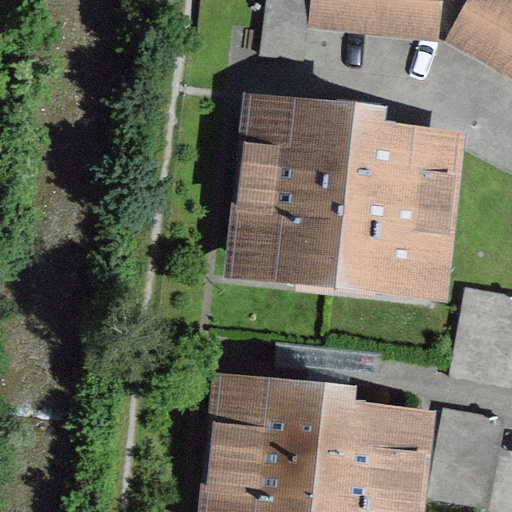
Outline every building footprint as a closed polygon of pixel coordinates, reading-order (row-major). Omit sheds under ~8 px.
[(300,18),(314,20),(316,0),(267,0),(261,55),(295,59),(300,18)] [(316,0),(314,20),(344,23),(346,0),(316,0)] [(346,0),(344,23),(374,26),(376,0),(346,0)] [(376,0),(374,26),(403,30),(406,0),(376,0)] [(436,0),(406,0),(403,30),(433,33),(436,0)] [(474,0),(453,37),(479,51),(508,0),(474,0)] [(511,0),(508,0),(479,51),(505,66),(511,54),(511,0)] [(436,282),(451,146),(377,138),(379,118),(335,113),(334,118),(256,109),(239,260),(436,282)] [(511,297),(466,289),(461,319),(511,328),(511,297)] [(511,328),(461,319),(455,349),(511,359),(511,328)] [(509,389),(511,374),(511,359),(455,349),(450,378),(509,389)] [(226,389),(212,511),(411,511),(421,425),(347,417),(349,397),(305,392),(304,397),(226,389)] [(444,410),(438,440),(498,451),(503,421),(444,410)] [(438,440),(433,469),(493,480),(498,451),(438,440)] [(487,510),(493,480),(433,469),(427,499),(487,510)]
